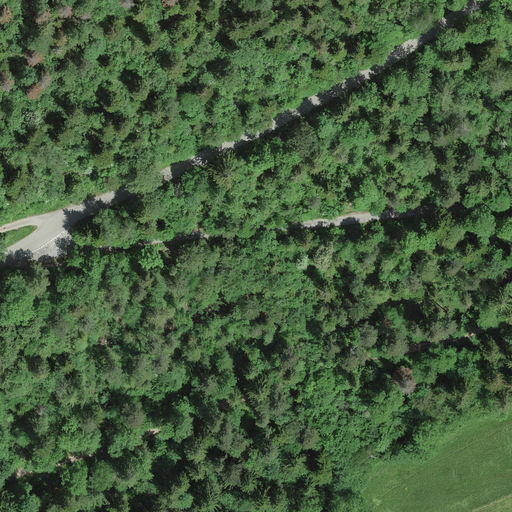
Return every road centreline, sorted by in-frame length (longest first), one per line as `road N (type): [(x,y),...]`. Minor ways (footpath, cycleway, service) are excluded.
road 1 (track): [(0,484),(371,355),(511,320)]
road 2 (tertiary): [(479,0),(270,125),(64,218),(36,239)]
road 3 (unclassified): [(511,203),(76,249),(36,239)]
